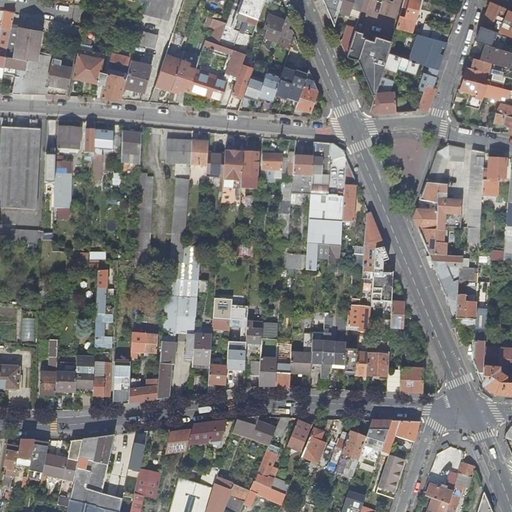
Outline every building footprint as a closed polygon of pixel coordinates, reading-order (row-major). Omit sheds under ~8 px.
[(144,13),(160,17),(164,0),(146,0),(146,1),(144,13)] [(173,0),(164,0),(160,17),(169,20),(173,0)] [(234,0),(233,4),(227,22),(220,44),(238,50),(246,53),(256,25),(264,0),(234,0)] [(341,0),(323,0),(334,26),(338,12),(341,0)] [(351,8),(361,12),(363,3),(364,0),(341,0),(338,12),(348,16),(351,8)] [(404,0),(398,20),(396,27),(411,32),(420,0),(404,0)] [(488,9),(481,25),(498,31),(511,36),(511,11),(507,10),(496,5),(488,9)] [(0,33),(0,55),(6,56),(12,27),(14,14),(15,12),(10,11),(5,10),(1,27),(0,33)] [(275,40),(277,41),(285,21),(268,15),(265,25),(263,28),(267,29),(264,36),(267,37),(275,40)] [(290,23),(287,15),(285,21),(277,41),(277,43),(286,46),(291,48),(291,46),(295,37),(291,36),(293,31),(291,29),(288,27),(290,23)] [(227,22),(212,17),(209,27),(213,28),(210,40),(220,44),(227,22)] [(347,25),(341,44),(346,57),(355,31),(355,28),(347,25)] [(429,25),(426,36),(438,40),(441,28),(429,25)] [(511,36),(498,31),(481,25),(480,25),(479,29),(484,31),(490,31),(485,44),(488,45),(493,46),(495,42),(504,45),(511,47),(511,36)] [(40,31),(12,27),(6,56),(28,60),(21,93),(37,94),(38,89),(44,90),(50,57),(44,55),(43,55),(37,54),(40,31)] [(136,43),(151,47),(155,34),(140,30),(136,43)] [(358,59),(374,97),(375,93),(381,76),(385,63),(388,52),(392,41),(375,36),(373,42),(365,39),(365,38),(361,37),(363,33),(355,31),(346,57),(358,59)] [(432,68),(439,70),(443,55),(439,54),(441,47),(443,42),(438,40),(426,36),(418,33),(409,60),(412,61),(432,68)] [(210,40),(205,39),(204,44),(201,51),(235,60),(238,50),(220,44),(210,40)] [(483,60),(488,45),(485,44),(480,60),(483,60)] [(488,45),(483,60),(504,66),(511,68),(511,52),(493,46),(488,45)] [(286,80),(289,81),(293,83),(300,63),(295,62),(298,52),(297,48),(291,46),(291,48),(282,72),(281,74),(280,77),(275,91),(282,93),(286,83),(285,82),(286,80)] [(78,54),(98,58),(99,55),(102,55),(101,59),(103,59),(104,54),(90,51),(79,48),(78,54)] [(223,78),(228,80),(229,76),(236,79),(242,65),(245,56),(246,53),(238,50),(235,60),(229,76),(224,74),(223,78)] [(108,69),(127,74),(131,60),(132,56),(113,51),(108,69)] [(166,52),(155,85),(171,90),(182,58),(166,52)] [(394,54),(388,52),(385,63),(391,65),(394,54)] [(98,58),(78,54),(73,78),(96,83),(99,72),(103,59),(101,59),(98,58)] [(20,76),(15,75),(12,93),(21,94),(21,93),(28,60),(6,56),(4,65),(17,67),(22,68),(20,76)] [(47,84),(68,89),(72,68),(60,65),(61,60),(53,58),(47,84)] [(191,61),(182,58),(171,90),(175,92),(178,93),(179,88),(189,91),(196,69),(196,67),(189,64),(191,61)] [(474,58),(471,68),(486,72),(492,74),(494,69),(502,71),(504,66),(483,60),(480,60),(474,58)] [(124,87),(138,90),(146,64),(131,60),(127,74),(126,78),(124,87)] [(439,70),(432,68),(412,61),(403,85),(423,92),(417,109),(426,112),(435,88),(433,88),(439,70)] [(151,66),(146,64),(138,90),(145,92),(151,66)] [(239,95),(243,96),(246,88),(251,73),(253,68),(242,65),(236,79),(232,92),(236,94),(239,95)] [(268,67),(266,72),(280,77),(281,74),(282,72),(268,67)] [(484,79),(486,72),(471,68),(466,67),(462,78),(464,78),(479,82),(484,83),(487,84),(502,88),(503,82),(491,79),(491,81),(484,79)] [(207,95),(212,96),(221,99),(228,80),(223,78),(196,69),(189,91),(188,91),(199,95),(200,92),(207,95)] [(317,91),(308,69),(296,106),(310,111),(317,91)] [(104,84),(100,98),(120,100),(124,87),(126,78),(105,73),(99,72),(96,83),(102,84),(104,84)] [(258,95),(272,101),(275,91),(280,77),(266,72),(258,95)] [(261,77),(251,73),(246,88),(257,91),(261,77)] [(375,114),(395,112),(394,92),(390,92),(394,81),(381,76),(375,93),(374,97),(369,111),(375,114)] [(467,106),(468,106),(471,107),(472,107),(479,109),(483,95),(486,88),(487,84),(484,83),(479,82),(464,78),(460,90),(471,93),(467,106)] [(511,96),(511,90),(502,88),(487,84),(486,88),(483,95),(501,100),(501,96),(508,98),(509,96),(511,96)] [(511,107),(501,104),(496,113),(511,116),(511,107)] [(479,110),(469,107),(468,114),(478,116),(479,110)] [(511,116),(496,113),(493,123),(510,127),(509,132),(511,133),(511,116)] [(81,128),(59,126),(57,148),(79,150),(81,128)] [(2,128),(0,166),(0,208),(36,210),(40,130),(2,128)] [(94,148),(101,149),(113,150),(113,131),(95,130),(95,131),(94,148)] [(132,131),(123,130),(122,163),(140,164),(142,134),(132,133),(132,131)] [(95,131),(92,131),(85,131),(85,156),(94,157),(94,151),(94,148),(95,131)] [(166,163),(190,164),(191,156),(192,141),(167,140),(166,163)] [(192,142),(191,156),(190,164),(190,165),(207,166),(208,154),(209,143),(192,142)] [(311,195),(328,196),(330,163),(331,161),(332,145),(314,143),(313,158),(312,177),(311,195)] [(337,159),(346,157),(344,152),(334,145),(332,145),(331,161),(330,163),(338,162),(337,159)] [(456,206),(456,201),(446,201),(447,186),(439,185),(448,161),(463,162),(464,149),(449,146),(438,152),(426,184),(438,185),(437,202),(437,204),(456,206)] [(472,151),(469,209),(481,210),(482,187),(483,179),(484,153),(472,151)] [(54,208),(66,208),(70,208),(71,162),(63,162),(63,157),(59,156),(59,153),(56,153),(54,208)] [(207,176),(223,177),(224,172),(225,155),(208,154),(207,166),(207,176)] [(241,189),(258,190),(260,155),(243,154),(243,167),(241,189)] [(275,179),(282,180),(283,161),(283,155),(262,154),(261,171),(275,171),(275,179)] [(293,176),(312,177),(313,158),(294,157),(294,161),(293,176)] [(488,179),(483,179),(482,187),(488,187),(487,195),(496,195),(497,182),(505,182),(506,161),(489,160),(488,179)] [(98,161),(94,161),(93,180),(102,180),(102,161),(98,161)] [(294,161),(288,161),(283,161),(282,180),(277,254),(276,267),(282,268),(286,268),(287,255),(292,194),(293,176),(294,161)] [(356,187),(359,187),(349,164),(346,165),(344,198),(343,222),(353,223),(356,187)] [(222,193),(241,194),(241,189),(243,167),(232,167),(231,173),(224,172),(223,177),(222,193)] [(146,174),(140,174),(139,190),(136,259),(148,260),(153,177),(146,177),(146,174)] [(312,177),(293,176),(292,194),(311,195),(312,177)] [(187,219),(190,183),(190,179),(177,179),(170,262),(183,263),(185,246),(187,219)] [(430,202),(437,202),(438,185),(426,184),(420,201),(430,202)] [(344,198),(328,196),(311,195),(307,258),(306,271),(317,271),(318,253),(318,245),(325,245),(329,245),(330,246),(340,247),(341,247),(343,222),(344,198)] [(436,211),(430,211),(417,211),(413,220),(418,230),(429,255),(447,257),(449,227),(460,228),(461,209),(461,206),(456,206),(437,204),(436,211)] [(467,228),(480,228),(481,210),(469,209),(467,228)] [(370,213),(367,214),(364,247),(364,255),(362,273),(374,274),(374,263),(375,264),(376,249),(384,247),(370,213)] [(38,241),(41,241),(44,241),(44,232),(0,229),(0,242),(38,244),(38,241)] [(468,242),(479,242),(480,229),(468,229),(468,242)] [(201,247),(185,246),(184,263),(200,264),(201,255),(201,247)] [(339,271),(341,247),(340,247),(330,246),(328,270),(339,271)] [(354,254),(364,255),(364,247),(355,247),(354,254)] [(254,249),(237,248),(237,257),(253,258),(254,249)] [(302,270),(302,258),(302,256),(287,255),(286,268),(296,269),(302,270)] [(363,256),(352,255),(351,266),(353,266),(362,267),(363,256)] [(462,257),(458,257),(447,257),(429,255),(432,265),(453,315),(456,314),(457,295),(477,296),(478,270),(461,269),(462,257)] [(191,318),(196,319),(197,297),(198,293),(198,282),(198,281),(200,264),(184,263),(183,263),(170,262),(168,262),(165,295),(158,381),(157,400),(168,399),(171,365),(173,365),(177,317),(191,318)] [(106,265),(89,265),(89,269),(89,272),(99,272),(98,289),(107,289),(108,265),(106,265)] [(207,282),(198,282),(198,293),(206,293),(207,282)] [(114,298),(114,290),(107,289),(98,289),(97,314),(113,315),(113,309),(106,309),(106,297),(114,298)] [(459,319),(475,320),(477,296),(457,295),(456,314),(456,319),(459,319)] [(390,329),(403,329),(405,304),(394,303),(395,300),(392,300),(391,309),(390,329)] [(326,305),(315,304),(314,320),(322,321),(325,321),(325,313),(326,305)] [(347,327),(358,328),(360,308),(348,307),(347,320),(347,327)] [(372,309),(360,308),(358,328),(358,332),(370,333),(372,309)] [(382,342),(389,343),(390,329),(391,309),(385,309),(383,333),(382,333),(382,342)] [(335,342),(346,343),(346,337),(347,327),(347,320),(342,319),(343,313),(337,312),(335,342)] [(105,332),(105,328),(105,323),(113,323),(113,315),(97,314),(95,347),(112,348),(112,337),(104,337),(105,332)] [(21,341),(34,342),(35,318),(22,318),(21,341)] [(213,329),(230,331),(230,320),(213,319),(213,329)] [(474,342),(475,320),(459,319),(458,327),(465,342),(474,342)] [(474,342),(473,361),(483,385),(484,369),(484,360),(485,347),(486,331),(487,320),(475,320),(474,342)] [(263,323),(247,322),(246,332),(246,343),(246,344),(262,345),(262,339),(263,323)] [(262,339),(278,340),(279,324),(263,323),(262,339)] [(322,326),(313,325),(313,332),(317,333),(317,341),(323,342),(324,326),(322,326)] [(213,329),(203,328),(203,335),(195,334),(193,360),(192,366),(210,367),(210,366),(213,329)] [(139,353),(142,353),(156,355),(158,335),(132,333),(130,363),(129,401),(128,404),(157,400),(158,381),(147,381),(146,389),(140,390),(141,367),(136,366),(137,353),(139,353)] [(195,334),(190,334),(188,334),(186,359),(193,360),(195,334)] [(275,387),(277,353),(278,340),(262,339),(262,345),(261,347),(261,359),(260,363),(259,377),(259,387),(275,387)] [(311,364),(312,341),(304,340),(303,353),(292,353),(290,374),(310,376),(311,364)] [(317,341),(312,341),(311,364),(322,365),(323,342),(317,341)] [(330,342),(327,342),(323,342),(322,365),(322,367),(321,375),(321,379),(330,379),(330,377),(331,369),(334,369),(344,369),(345,367),(346,350),(346,343),(335,342),(330,342)] [(229,370),(245,371),(246,344),(246,343),(231,343),(229,370)] [(511,351),(511,349),(485,347),(484,360),(492,360),(492,367),(495,367),(495,370),(484,369),(483,385),(484,389),(494,396),(499,396),(511,396),(511,374),(511,375),(510,378),(508,381),(505,379),(506,376),(508,371),(511,372),(511,351)] [(357,351),(346,350),(345,367),(356,367),(356,354),(357,351)] [(289,388),(290,374),(285,374),(286,354),(277,353),(275,387),(289,388)] [(361,354),(356,354),(356,367),(355,375),(366,376),(368,354),(361,354)] [(366,376),(387,377),(388,375),(389,355),(368,354),(366,376)] [(75,393),(93,394),(94,362),(94,361),(77,360),(76,374),(75,393)] [(105,363),(94,362),(93,394),(93,397),(110,397),(111,365),(105,365),(105,363)] [(130,363),(114,362),(113,403),(129,401),(130,363)] [(252,377),(259,377),(260,363),(252,363),(252,377)] [(227,367),(210,366),(210,367),(208,394),(215,393),(215,385),(226,386),(227,370),(227,367)] [(21,368),(0,367),(0,389),(19,391),(21,368)] [(423,370),(401,369),(401,375),(400,393),(422,393),(423,377),(423,370)] [(56,374),(39,373),(39,396),(55,397),(55,392),(56,374)] [(76,374),(56,373),(56,374),(55,392),(75,393),(76,374)] [(401,375),(388,375),(387,377),(387,392),(400,393),(401,375)] [(433,378),(423,377),(422,393),(432,394),(432,390),(435,390),(436,383),(432,383),(433,378)] [(267,426),(264,425),(257,422),(259,417),(237,420),(232,433),(250,438),(261,443),(269,446),(269,445),(274,435),(276,429),(267,426)] [(282,438),(290,419),(281,418),(276,429),(274,435),(282,438)] [(219,446),(227,421),(193,425),(192,430),(188,446),(209,443),(219,446)] [(363,445),(381,451),(391,421),(372,421),(366,438),(363,445)] [(381,452),(389,455),(395,436),(415,442),(420,422),(391,421),(381,451),(381,452)] [(307,426),(304,425),(297,422),(288,446),(301,452),(311,428),(307,426)] [(318,464),(326,444),(321,441),(324,433),(318,430),(313,428),(300,461),(302,462),(304,458),(318,464)] [(192,430),(169,433),(165,455),(186,452),(188,446),(192,430)] [(136,440),(142,441),(146,442),(148,431),(138,433),(136,440)] [(344,465),(355,469),(357,464),(362,450),(363,445),(366,438),(360,436),(361,433),(356,431),(355,434),(350,432),(349,434),(339,462),(344,464),(344,465)] [(331,464),(338,466),(339,462),(349,434),(343,432),(331,464)] [(127,444),(135,444),(136,440),(138,433),(129,434),(127,444)] [(99,438),(87,489),(102,494),(104,486),(108,465),(110,456),(112,445),(114,436),(99,438)] [(81,511),(87,489),(99,438),(83,440),(78,461),(73,482),(70,500),(68,508),(67,511),(81,511)] [(49,443),(35,440),(35,442),(29,467),(44,470),(47,455),(49,443)] [(142,441),(136,440),(135,444),(134,448),(134,450),(135,450),(129,475),(128,474),(123,499),(120,511),(125,511),(131,511),(139,476),(137,476),(142,452),(139,451),(142,441)] [(35,442),(20,441),(19,447),(16,465),(29,467),(35,442)] [(9,488),(8,492),(12,493),(16,465),(19,447),(15,447),(12,446),(7,445),(4,466),(7,467),(5,476),(3,487),(9,488)] [(110,456),(114,457),(131,461),(134,450),(134,448),(129,447),(128,449),(112,445),(110,456)] [(280,449),(269,445),(269,446),(261,464),(254,481),(270,488),(274,479),(268,477),(280,449)] [(67,459),(47,455),(44,470),(40,487),(43,488),(46,477),(63,480),(67,459)] [(112,466),(108,465),(104,486),(113,488),(111,496),(123,499),(128,474),(131,461),(114,457),(112,466)] [(403,463),(388,458),(387,461),(401,467),(403,463)] [(78,461),(67,459),(63,480),(73,482),(78,461)] [(393,492),(401,467),(387,461),(378,487),(393,492)] [(214,462),(210,471),(218,473),(221,464),(214,462)] [(474,467),(463,464),(459,474),(449,504),(448,509),(456,511),(457,511),(465,487),(467,488),(474,467)] [(343,468),(338,466),(335,474),(340,476),(343,468)] [(147,471),(140,469),(139,476),(131,511),(140,511),(144,497),(156,499),(161,474),(147,471)] [(205,511),(214,484),(216,476),(218,473),(210,471),(209,474),(203,472),(199,482),(180,477),(178,483),(169,511),(205,511)] [(449,504),(459,474),(451,472),(445,490),(429,484),(425,496),(432,499),(440,501),(442,502),(449,504)] [(233,482),(216,476),(214,484),(230,490),(231,487),(232,484),(233,482)] [(291,484),(275,478),(274,479),(270,488),(286,495),(291,484)] [(286,496),(254,482),(250,491),(248,495),(244,504),(251,508),(257,494),(282,505),(286,496)] [(221,511),(231,490),(230,490),(214,484),(205,511),(221,511)] [(231,487),(248,495),(250,491),(232,484),(231,487)] [(113,488),(104,486),(102,494),(111,496),(113,488)] [(0,492),(0,495),(8,498),(8,492),(9,488),(3,487),(3,490),(0,490),(0,492)] [(221,511),(240,511),(244,504),(248,495),(231,487),(230,490),(231,490),(221,511)] [(81,511),(98,511),(102,494),(87,489),(81,511)] [(336,511),(357,511),(362,497),(343,491),(336,511)] [(491,511),(484,493),(480,508),(478,511),(491,511)] [(98,511),(120,511),(123,499),(111,496),(102,494),(98,511)] [(68,508),(70,500),(59,497),(57,505),(68,508)] [(439,510),(442,502),(440,501),(432,499),(427,511),(442,511),(443,511),(439,510)] [(442,511),(446,511),(448,509),(449,504),(442,502),(439,510),(443,511),(442,511)]
